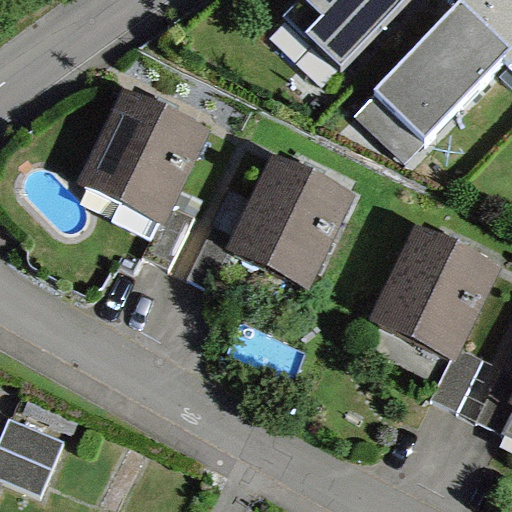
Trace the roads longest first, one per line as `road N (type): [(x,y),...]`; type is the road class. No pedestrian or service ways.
road 1 (residential): [(0,304),(15,322),(371,511)]
road 2 (residential): [(0,86),(118,0)]
